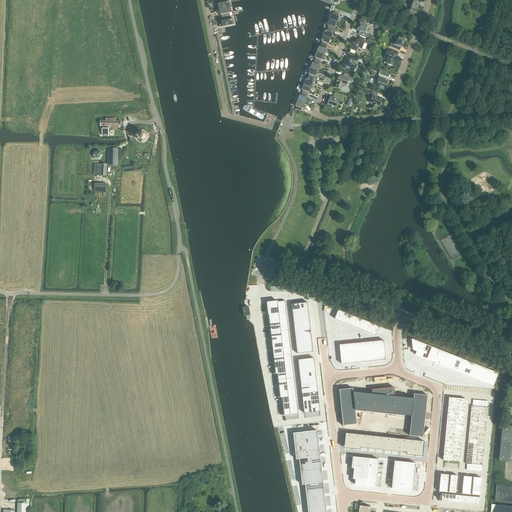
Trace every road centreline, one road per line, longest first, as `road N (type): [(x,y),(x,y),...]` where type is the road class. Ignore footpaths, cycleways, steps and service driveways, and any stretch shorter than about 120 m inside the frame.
road 1 (unclassified): [(0,292),(137,295),(174,281),(179,234),(129,0)]
road 2 (unclassified): [(397,371),(438,388),(427,501),(340,493)]
road 3 (unclassified): [(331,414),(278,421),(260,275),(267,266),(298,271)]
road 4 (unclassified): [(298,271),(348,145),(349,119)]
road 5 (residential): [(349,119),(383,116),(429,0)]
road 6 (residential): [(349,119),(315,114),(359,0)]
road 7 (unknown): [(261,296),(286,298),(302,418)]
